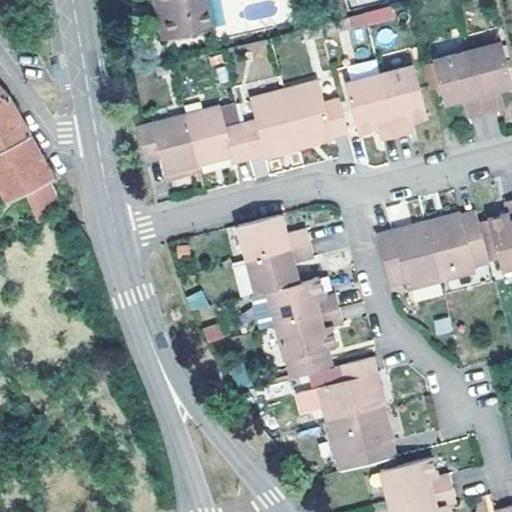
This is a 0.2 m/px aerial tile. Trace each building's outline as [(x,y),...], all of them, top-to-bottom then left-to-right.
[(153,0),(155,6),(162,4),(171,38),(212,27),(205,0),(153,0)] [(162,4),(155,6),(163,40),(171,38),(162,4)] [(347,17),(343,5),(332,8),(335,20),(347,17)] [(393,17),(391,5),(364,12),(367,24),(393,17)] [(347,17),(335,20),(320,24),(323,35),(367,24),(364,12),(347,17)] [(320,24),(300,29),(303,40),(323,35),(320,24)] [(500,42),(466,50),(482,114),(497,110),(492,89),(496,88),(511,85),(500,42)] [(439,85),(443,102),(458,98),(463,97),(468,118),(482,114),(466,50),(433,59),(434,63),(424,65),(429,88),(439,85)] [(412,66),(379,74),(395,139),(409,135),(406,123),(410,122),(425,117),(412,66)] [(395,139),(379,74),(344,84),(357,135),(372,131),(376,130),(379,143),(395,139)] [(318,81),(284,89),(299,148),(314,144),(333,139),(332,135),(346,131),(338,97),(323,101),(318,81)] [(299,148),(284,89),(250,97),(256,119),(241,123),(249,157),(263,153),(264,156),(299,148)] [(0,151),(30,136),(18,116),(7,96),(0,100),(0,151)] [(185,113),(197,163),(229,155),(231,161),(249,157),(241,123),(224,127),(218,104),(185,113)] [(197,163),(185,113),(135,125),(144,159),(159,155),(163,171),(197,163)] [(25,194),(38,221),(58,208),(46,182),(52,179),(38,153),(30,136),(0,151),(0,186),(8,202),(25,194)] [(511,266),(511,199),(502,202),(505,213),(502,214),(487,218),(497,259),(500,270),(511,266)] [(236,222),(244,258),(307,242),(303,228),(283,233),(282,229),(278,211),(236,222)] [(443,219),(425,224),(440,281),(474,272),(472,266),(488,262),(477,221),(475,213),(460,218),(459,215),(443,219)] [(477,221),(488,262),(497,259),(487,218),(477,221)] [(440,281),(425,224),(410,228),(376,237),(389,287),(403,283),(406,290),(440,281)] [(253,292),(295,281),(291,266),(290,262),(310,257),(307,242),(244,258),(253,292)] [(255,328),(271,324),(335,308),(332,294),(320,297),(319,293),(315,276),(295,281),(253,292),(247,293),(255,328)] [(411,300),(442,295),(441,285),(410,290),(411,300)] [(202,289),(185,297),(192,313),(209,306),(202,289)] [(296,375),(327,367),(323,349),(331,346),(327,326),(339,323),(335,308),(271,324),(279,358),(291,355),(296,375)] [(218,322),(203,328),(208,343),(224,337),(218,322)] [(291,355),(279,358),(284,378),(296,375),(291,355)] [(319,421),(377,407),(365,358),(331,366),(335,381),(298,389),(302,405),(314,402),(319,421)] [(383,432),(377,407),(319,421),(330,470),(385,456),(382,444),(385,442),(383,432)] [(380,505),(443,489),(439,475),(427,477),(423,459),(372,471),(380,505)] [(447,504),(443,489),(380,505),(381,511),(436,511),(436,510),(435,507),(447,504)]
